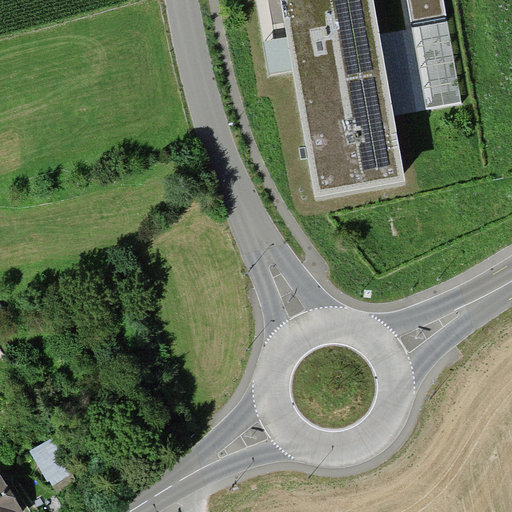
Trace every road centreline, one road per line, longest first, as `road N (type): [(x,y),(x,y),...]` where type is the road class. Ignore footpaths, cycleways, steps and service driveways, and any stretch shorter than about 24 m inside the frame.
road 1 (tertiary): [(181,0),(207,123),(307,331)]
road 2 (secondary): [(280,417),(309,443),(347,447),(365,440),(395,392),(386,354)]
road 3 (secondary): [(130,511),(280,417)]
road 4 (secondary): [(386,354),(511,280)]
